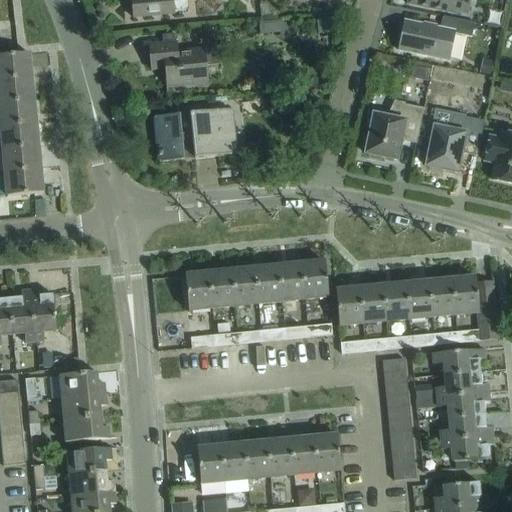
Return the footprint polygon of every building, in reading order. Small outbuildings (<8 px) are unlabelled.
[(186,0),(130,0),(132,16),(188,11),(186,0)] [(469,0),(408,0),(407,5),(454,15),(454,12),(466,15),(469,0)] [(505,0),(481,0),(481,3),(508,10),(511,1),(505,0)] [(473,24),(462,21),(442,17),(440,29),(435,28),(435,30),(422,27),(422,25),(404,22),(398,51),(448,62),(454,34),(470,38),(473,24)] [(335,21),(316,23),(318,35),(337,33),(335,21)] [(281,24),(258,26),(259,35),(278,34),(279,41),(289,40),(288,29),(281,24)] [(177,45),(175,45),(174,35),(161,36),(162,46),(148,48),(150,69),(164,67),(166,86),(208,82),(206,66),(217,65),(216,50),(177,54),(177,45)] [(0,80),(33,78),(32,69),(30,69),(29,54),(0,57),(0,80)] [(411,79),(428,82),(430,69),(414,66),(411,79)] [(438,89),(451,91),(453,76),(441,74),(438,89)] [(0,104),(33,101),(32,87),(34,86),(33,78),(0,80),(0,104)] [(0,127),(38,124),(37,115),(35,116),(33,101),(0,104),(0,127)] [(423,109),(414,108),(394,103),(387,118),(373,115),(368,138),(365,140),(363,148),(365,151),(365,154),(369,155),(370,158),(378,160),(381,158),(396,161),(400,141),(416,145),(423,109)] [(230,111),(174,116),(155,118),(159,163),(184,161),(183,156),(193,155),(194,160),(234,156),(232,136),(230,111)] [(476,157),(484,122),(465,118),(465,116),(454,114),(447,128),(433,126),(429,151),(426,152),(424,161),(426,163),(425,167),(429,168),(430,171),(439,173),(441,170),(457,174),(461,154),(476,157)] [(0,129),(2,151),(38,147),(36,133),(38,133),(38,124),(0,127),(0,129)] [(489,138),(488,143),(484,162),(485,163),(485,162),(494,164),(490,180),(511,185),(511,136),(500,134),(499,140),(489,138)] [(4,174),(42,170),(41,161),(39,162),(38,147),(2,151),(4,174)] [(42,170),(4,174),(7,197),(42,194),(41,179),(43,179),(42,170)] [(300,265),(304,301),(328,298),(324,263),(300,265)] [(281,303),(304,301),(300,265),(277,267),(281,303)] [(258,305),(281,303),(277,267),(254,269),(258,305)] [(235,307),(258,305),(254,269),(231,272),(235,307)] [(212,310),(235,307),(231,272),(208,274),(212,310)] [(188,312),(212,310),(208,274),(185,276),(188,312)] [(491,282),(475,284),(475,278),(464,279),(467,315),(477,314),(494,313),(491,282)] [(442,317),(467,315),(464,279),(438,282),(442,317)] [(416,320),(442,317),(438,282),(413,284),(416,320)] [(390,322),(416,320),(413,284),(387,287),(390,322)] [(365,325),(390,322),(387,287),(361,289),(365,325)] [(338,327),(365,325),(361,289),(335,292),(338,327)] [(29,292),(34,343),(44,342),(43,332),(55,331),(52,295),(38,297),(38,291),(29,292)] [(24,344),(34,343),(29,292),(21,293),(22,298),(8,300),(12,335),(23,334),(24,344)] [(0,336),(12,335),(8,300),(0,300),(0,346),(1,347),(0,340),(0,336)] [(480,342),(496,341),(494,313),(477,314),(480,342)] [(307,328),(308,339),(331,336),(330,325),(307,328)] [(285,341),(308,339),(307,328),(284,330),(285,341)] [(262,343),(285,341),(284,330),(261,332),(262,343)] [(239,345),(262,343),(261,332),(238,334),(239,345)] [(444,345),(470,343),(469,332),(443,335),(444,345)] [(216,347),(239,345),(238,334),(214,337),(216,347)] [(419,348),(444,345),(443,335),(418,337),(419,348)] [(192,350),(216,347),(214,337),(190,339),(192,350)] [(393,350),(419,348),(418,337),(392,339),(393,350)] [(367,353),(393,350),(392,339),(366,342),(367,353)] [(341,355),(367,353),(366,342),(340,344),(341,355)] [(444,376),(480,373),(478,360),(484,359),(483,350),(432,355),(433,365),(443,364),(444,376)] [(383,374),(405,372),(404,360),(382,362),(383,374)] [(384,386),(406,384),(405,372),(383,374),(384,386)] [(61,399),(105,395),(104,384),(97,385),(96,373),(59,377),(61,399)] [(436,399),(487,394),(487,386),(481,386),(480,373),(444,376),(445,388),(435,389),(436,399)] [(35,391),(34,380),(24,381),(26,403),(40,401),(39,391),(35,391)] [(0,395),(18,394),(17,381),(0,382),(0,395)] [(385,398),(407,396),(406,384),(384,386),(385,398)] [(0,407),(19,406),(18,394),(0,395),(0,407)] [(448,419),(484,416),(483,403),(488,402),(487,394),(436,399),(437,409),(447,408),(448,419)] [(63,421),(100,418),(99,407),(106,406),(105,395),(61,399),(63,421)] [(386,410),(408,408),(407,396),(385,398),(386,410)] [(0,419),(20,418),(19,406),(0,407),(0,419)] [(387,422),(410,420),(408,408),(386,410),(387,422)] [(28,425),(38,424),(37,412),(27,413),(28,425)] [(440,442),(491,437),(491,429),(485,429),(484,416),(448,419),(449,431),(439,432),(440,442)] [(0,432),(21,430),(20,418),(0,419),(0,432)] [(100,418),(63,421),(65,443),(109,439),(108,428),(101,428),(100,418)] [(389,434),(411,432),(410,420),(387,422),(389,434)] [(38,424),(28,425),(30,437),(39,436),(38,424)] [(0,439),(0,445),(22,443),(21,430),(0,432),(0,439)] [(390,446),(412,444),(411,432),(389,434),(390,446)] [(313,438),(316,474),(340,472),(336,436),(313,438)] [(491,437),(440,442),(441,451),(451,450),(452,463),(488,460),(487,446),(492,445),(491,437)] [(293,476),(316,474),(313,438),(290,441),(293,476)] [(270,478),(293,476),(290,441),(266,443),(270,478)] [(2,456),(24,454),(22,443),(0,445),(2,456)] [(247,481),(270,478),(266,443),(243,445),(247,481)] [(391,458),(413,456),(412,444),(390,446),(391,458)] [(224,483),(247,481),(243,445),(220,447),(224,483)] [(200,485),(224,483),(220,447),(196,449),(200,485)] [(68,476),(105,472),(104,462),(111,461),(110,450),(66,453),(68,476)] [(24,454),(2,456),(3,467),(25,465),(24,454)] [(392,470),(414,468),(413,456),(391,458),(392,470)] [(34,480),(51,478),(54,477),(53,470),(48,466),(33,467),(34,480)] [(414,468),(392,470),(393,482),(415,480),(414,468)] [(70,498),(114,493),(113,482),(106,483),(105,472),(68,476),(70,498)] [(51,478),(34,480),(35,491),(45,490),(45,487),(49,486),(51,483),(51,478)] [(435,510),(486,505),(485,497),(480,497),(478,484),(443,487),(444,499),(434,500),(435,510)] [(114,493),(70,498),(71,511),(109,511),(109,505),(115,505),(114,493)]
